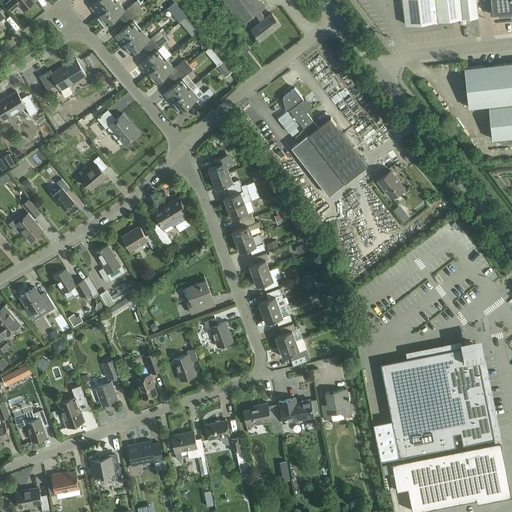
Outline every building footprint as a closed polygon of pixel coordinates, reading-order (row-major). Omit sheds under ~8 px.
[(18,5),(23,10),(35,0),(9,0),(6,3),(12,10),(18,5)] [(99,16),(117,1),(117,0),(116,0),(97,0),(90,6),(99,16)] [(272,13),(265,18),(259,10),(266,5),(261,0),(223,0),(226,3),(224,6),(235,20),(238,18),(241,23),(254,13),(260,22),(251,29),(260,41),(281,25),(272,13)] [(475,0),(402,0),(404,24),(477,16),(475,0)] [(511,0),(489,0),(491,14),(510,12),(511,11),(511,0)] [(117,1),(99,16),(107,25),(125,10),(117,1)] [(131,14),(140,6),(136,2),(127,9),(131,14)] [(140,6),(131,14),(135,19),(144,11),(140,6)] [(123,45),(142,29),(134,20),(115,35),(123,45)] [(142,29),(123,45),(131,54),(150,39),(142,29)] [(156,42),(165,35),(160,30),(152,37),(156,42)] [(165,35),(156,42),(160,47),(169,40),(165,35)] [(148,74),(166,58),(158,49),(140,64),(148,74)] [(61,90),(86,75),(76,58),(52,72),(50,69),(43,74),(50,87),(56,83),(61,90)] [(166,58),(148,74),(156,83),(174,68),(166,58)] [(180,72),(189,64),(185,59),(176,67),(180,72)] [(492,139),(511,136),(511,62),(465,67),(469,107),(488,105),(492,139)] [(189,64),(180,72),(184,76),(193,69),(189,64)] [(172,103),(191,88),(183,78),(164,94),(172,103)] [(345,79),(331,90),(371,142),(385,131),(370,111),(368,113),(364,107),(360,110),(353,102),(357,98),(350,88),(351,87),(345,79)] [(306,99),(304,101),(303,99),(304,99),(295,87),(283,97),(285,110),(289,109),(295,117),(293,119),(292,117),(282,124),(289,132),(298,125),(295,121),(297,119),(304,129),(295,136),(299,141),(291,147),(329,194),(368,164),(331,116),(318,127),(307,112),(311,109),(310,100),(306,99)] [(191,88),(172,103),(180,112),(196,99),(200,104),(213,93),(209,88),(199,97),(191,88)] [(27,95),(21,99),(16,91),(0,100),(0,113),(4,119),(25,106),(30,115),(37,111),(27,95)] [(88,106),(82,113),(89,120),(96,113),(88,106)] [(122,113),(115,119),(108,110),(98,118),(106,127),(109,124),(126,144),(139,132),(122,113)] [(212,178),(229,172),(226,166),(234,163),(232,159),(228,160),(226,155),(212,160),(214,165),(208,168),(212,178)] [(81,177),(91,189),(107,175),(102,170),(107,166),(98,156),(93,160),(97,164),(81,177)] [(378,180),(391,197),(404,188),(391,170),(378,180)] [(228,190),(241,185),(239,179),(232,182),(229,172),(212,178),(216,188),(226,185),(228,190)] [(52,195),(64,209),(74,201),(65,191),(70,187),(62,178),(57,182),(62,187),(52,195)] [(228,209),(244,202),(251,200),(245,184),(241,185),(228,190),(230,196),(224,198),(228,209)] [(171,241),(165,231),(174,226),(173,225),(187,217),(180,206),(183,205),(179,197),(164,206),(165,207),(154,214),(159,222),(151,227),(163,246),(171,241)] [(15,224),(30,241),(43,230),(32,218),(39,212),(29,199),(23,204),(29,212),(15,224)] [(240,222),(253,217),(249,207),(246,208),(244,202),(228,209),(231,219),(238,217),(240,222)] [(281,219),(291,214),(285,202),(275,207),(281,219)] [(303,215),(307,230),(315,228),(310,213),(303,215)] [(236,242),(252,236),(250,230),(260,226),(259,221),(255,223),(253,217),(240,222),(242,228),(232,231),(236,242)] [(150,232),(145,235),(139,226),(122,236),(130,250),(147,240),(152,248),(157,244),(150,232)] [(252,236),(236,242),(240,252),(250,249),(252,254),(265,249),(263,244),(256,246),(252,236)] [(299,240),(303,248),(308,245),(304,237),(299,240)] [(99,270),(105,280),(110,277),(111,279),(124,271),(107,245),(95,252),(104,267),(99,270)] [(253,276),(269,270),(265,260),(268,259),(266,253),(253,258),(255,263),(249,266),(253,276)] [(277,267),(269,270),(253,276),(257,286),(263,284),(265,290),(278,285),(276,279),(281,277),(277,267)] [(87,277),(76,284),(66,268),(54,275),(64,291),(70,287),(75,295),(80,292),(82,296),(91,291),(93,295),(97,292),(87,277)] [(186,298),(192,313),(207,307),(205,300),(212,297),(206,280),(186,287),(190,297),(186,298)] [(108,299),(116,295),(109,282),(101,287),(108,299)] [(47,293),(41,297),(35,287),(20,296),(31,313),(45,305),(49,311),(55,307),(47,293)] [(262,313),(279,307),(287,304),(285,297),(283,298),(279,288),(266,293),(269,299),(258,302),(262,313)] [(184,300),(178,302),(182,312),(187,310),(184,300)] [(226,305),(228,311),(239,307),(237,301),(226,305)] [(86,314),(80,305),(71,310),(76,320),(86,314)] [(0,340),(6,335),(7,336),(20,324),(5,306),(0,309),(0,340)] [(279,307),(262,313),(266,323),(276,319),(278,325),(291,320),(289,314),(283,317),(279,307)] [(338,320),(342,330),(349,327),(345,317),(338,320)] [(226,321),(218,324),(216,318),(204,322),(207,329),(211,328),(218,347),(233,341),(226,321)] [(282,334),(276,337),(279,347),(296,341),(292,330),(295,329),(292,323),(280,328),(282,334)] [(296,341),(279,347),(283,357),(289,355),(292,361),(304,356),(302,350),(306,348),(302,338),(296,341)] [(392,420),(373,423),(380,460),(399,457),(456,446),(453,434),(460,433),(463,444),(494,438),(476,344),(380,363),(392,420)] [(131,348),(124,351),(129,364),(136,361),(131,348)] [(187,377),(188,378),(196,375),(191,362),(198,360),(194,348),(187,351),(188,354),(173,359),(181,381),(183,380),(182,379),(187,377)] [(0,354),(0,358),(4,363),(10,357),(4,351),(0,354)] [(146,356),(152,373),(161,370),(155,353),(146,356)] [(115,359),(110,361),(108,356),(104,358),(105,362),(103,363),(108,378),(120,374),(115,359)] [(150,374),(149,374),(146,368),(145,367),(139,369),(139,371),(141,377),(135,379),(143,399),(157,393),(150,374)] [(96,387),(102,405),(118,399),(111,381),(96,387)] [(62,418),(65,428),(84,421),(80,408),(88,405),(80,385),(72,389),(75,397),(59,404),(64,417),(62,418)] [(344,416),(352,414),(347,388),(325,393),(327,403),(321,404),(324,419),(333,418),(332,414),(343,412),(344,416)] [(302,403),(297,404),(296,398),(279,401),(283,422),(314,416),(311,400),(301,402),(302,403)] [(0,402),(0,415),(2,420),(9,417),(3,401),(0,402)] [(279,416),(271,418),(268,403),(258,405),(258,408),(244,411),(247,426),(271,421),(273,433),(282,432),(279,416)] [(42,410),(33,413),(31,410),(14,416),(17,426),(26,423),(33,442),(46,437),(41,423),(47,421),(42,410)] [(241,436),(230,438),(227,420),(206,424),(209,439),(221,437),(222,442),(226,444),(230,443),(232,451),(244,449),(241,436)] [(0,440),(9,437),(5,424),(0,425),(0,447),(2,447),(0,440)] [(201,438),(195,439),(194,431),(172,435),(175,452),(196,448),(198,457),(204,455),(201,438)] [(160,443),(152,444),(151,441),(128,445),(132,465),(138,464),(137,461),(154,457),(155,462),(164,461),(160,443)] [(481,446),(392,463),(396,483),(407,481),(413,511),(503,493),(496,456),(503,454),(501,442),(481,446)] [(118,461),(112,462),(111,456),(91,460),(94,477),(110,474),(111,481),(121,479),(118,461)] [(56,493),(79,488),(75,471),(61,474),(60,473),(52,474),(55,489),(49,491),(50,496),(57,495),(56,493)] [(46,495),(41,496),(39,488),(16,492),(19,507),(41,503),(42,510),(49,509),(46,495)]
